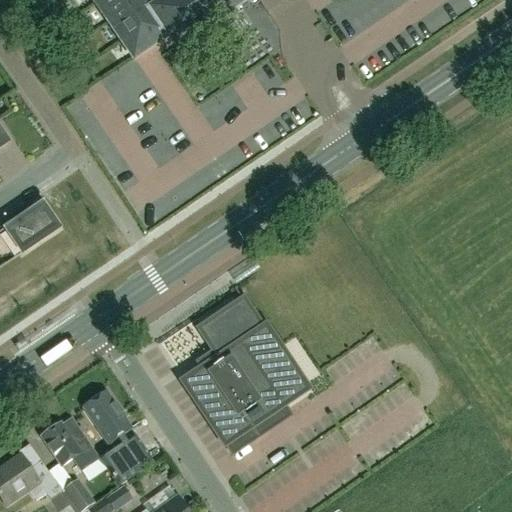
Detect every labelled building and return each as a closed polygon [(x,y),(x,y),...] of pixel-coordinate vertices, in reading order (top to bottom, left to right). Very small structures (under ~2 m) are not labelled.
[(91,0),(133,61),(168,37),(177,50),(245,3),(249,10),(263,0),(165,0),(152,9),(145,0),(91,0)] [(449,0),(455,9),(472,0),(449,0)] [(257,52),(280,80),(295,68),(273,39),(257,52)] [(236,76),(226,85),(227,86),(213,99),(216,103),(213,105),(226,118),(252,94),(236,76)] [(0,148),(9,142),(0,129),(0,148)] [(37,211),(6,233),(20,255),(58,230),(44,209),(38,213),(37,211)] [(302,390),(264,334),(260,336),(253,325),(254,324),(252,322),(251,322),(242,309),(243,308),(242,306),(240,307),(240,308),(224,319),(223,318),(221,319),(222,321),(206,331),(205,330),(203,332),(205,334),(206,333),(215,347),(214,347),(215,350),(216,349),(221,355),(205,366),(208,371),(188,385),(225,441),(226,440),(233,451),(264,430),(265,429),(266,428),(267,426),(267,424),(267,423),(267,421),(267,420),(264,415),(302,390)] [(131,430),(105,393),(82,409),(107,446),(131,430)] [(59,425),(50,432),(40,438),(60,468),(72,459),(80,472),(98,460),(97,458),(92,450),(72,420),(61,427),(59,425)] [(134,451),(115,462),(120,470),(139,459),(134,451)] [(62,494),(41,463),(29,471),(19,457),(0,470),(0,500),(4,507),(28,491),(36,503),(46,496),(50,502),(60,495),(62,494)] [(60,495),(68,507),(70,511),(86,511),(91,509),(75,485),(62,494),(60,495)] [(122,487),(105,499),(113,511),(116,511),(132,501),(122,487)] [(184,511),(167,488),(142,507),(145,510),(142,511),(184,511)] [(110,511),(104,502),(89,511),(110,511)]
